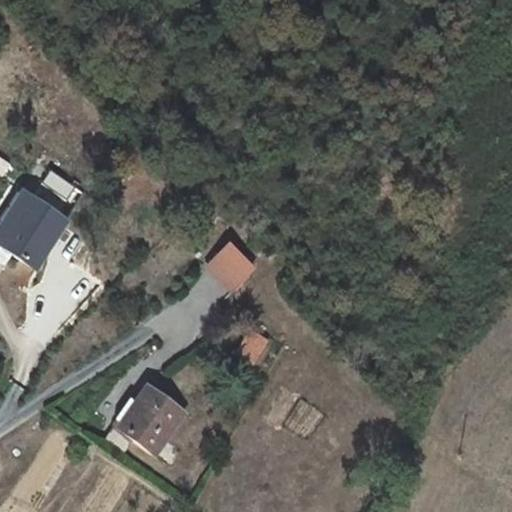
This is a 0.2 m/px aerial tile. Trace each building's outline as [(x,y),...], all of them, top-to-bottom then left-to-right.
[(76,180),(85,169),(77,162),(68,173),(76,180)] [(0,247),(35,270),(64,223),(26,197),(0,238),(0,247)] [(227,248),(206,271),(229,294),(251,271),(227,248)] [(253,365),(268,343),(251,332),(237,353),(253,365)] [(118,431),(154,455),(155,454),(164,440),(182,414),(146,390),(118,431)]
